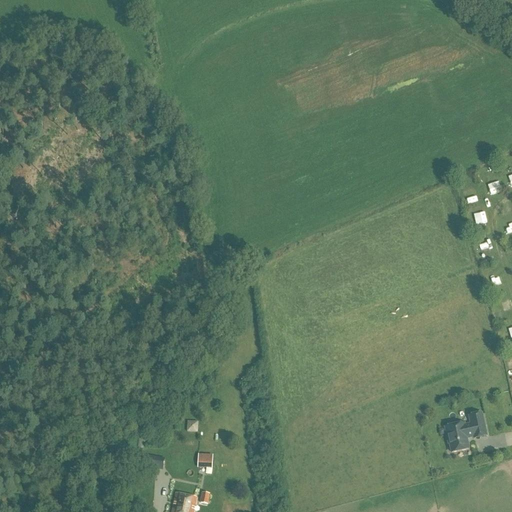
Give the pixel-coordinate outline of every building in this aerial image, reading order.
[(481,185),(469,187),(471,201),(483,199),(481,185)] [(502,185),(493,187),(495,198),(505,196),(502,185)] [(489,213),(478,217),(483,228),(494,224),(489,213)] [(487,243),(490,255),(501,252),(499,240),(487,243)] [(506,274),(495,277),(499,289),(510,286),(506,274)] [(465,426),(464,424),(449,427),(447,428),(446,428),(447,429),(448,436),(447,436),(448,445),(450,445),(452,453),(468,450),(466,439),(468,436),(473,435),(473,437),(474,439),(486,437),(487,437),(486,435),(484,426),(482,414),(469,417),(471,425),(465,426)] [(188,423),(187,433),(198,433),(198,422),(188,422),(188,423)] [(212,469),(213,456),(198,455),(198,469),(212,469)] [(163,471),(165,459),(145,456),(143,467),(163,471)] [(116,499),(128,498),(127,489),(115,490),(116,499)] [(208,505),(210,495),(202,493),(200,503),(208,505)] [(194,511),(197,498),(176,494),(172,511),(194,511)]
